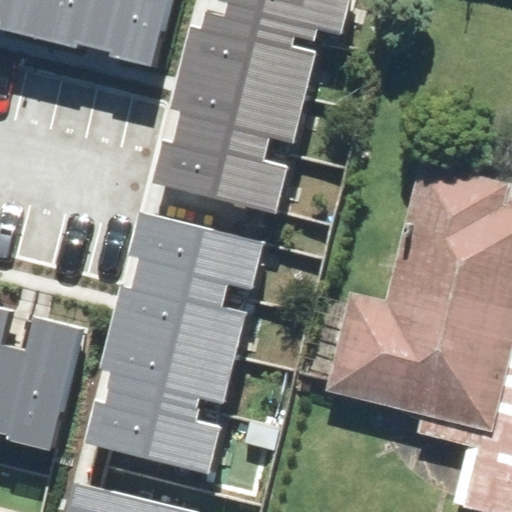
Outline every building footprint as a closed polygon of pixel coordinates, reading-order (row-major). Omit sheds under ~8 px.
[(0,0),(0,28),(163,70),(181,0),(0,0)] [(180,135),(171,175),(282,200),(291,163),(270,159),(277,130),(305,136),(326,45),(306,40),(308,33),(327,37),(330,24),(351,29),(357,0),(225,0),(225,2),(218,0),(216,0),(211,21),(201,18),(182,102),(195,105),(188,137),(180,135)] [(457,509),(472,511),(511,511),(511,176),(426,156),(395,288),(325,271),(297,388),(476,431),(457,509)] [(93,434),(217,463),(228,418),(205,413),(210,390),(235,396),(257,306),(240,302),(245,281),(268,287),(280,239),(153,209),(144,246),(153,249),(148,273),(133,269),(110,364),(123,368),(117,392),(104,389),(93,434)] [(0,424),(66,442),(98,320),(48,307),(39,340),(15,334),(23,302),(0,296),(0,424)] [(202,511),(206,497),(87,468),(78,507),(87,509),(86,511),(202,511)]
